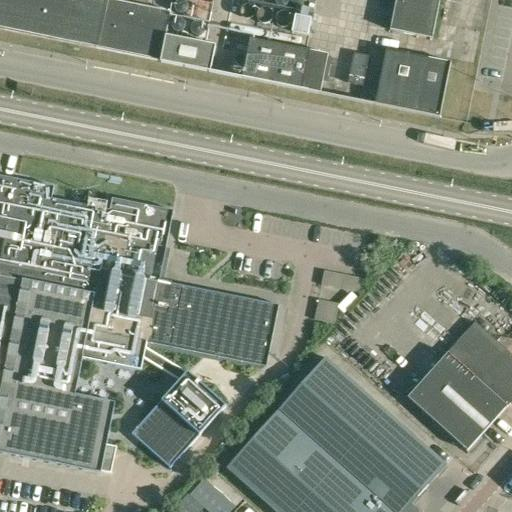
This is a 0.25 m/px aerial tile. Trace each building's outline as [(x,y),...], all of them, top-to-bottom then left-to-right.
[(0,0),(0,28),(62,41),(96,48),(161,61),(210,71),(215,46),(166,36),(169,23),(171,12),(113,0),(0,0)] [(225,17),(225,0),(200,0),(200,17),(225,17)] [(432,39),(440,0),(396,0),(390,30),(432,39)] [(307,18),(301,16),(295,15),(292,31),(308,35),(312,19),(307,18)] [(243,77),(321,93),(328,55),(250,39),(243,77)] [(440,118),(451,63),(386,50),(375,105),(440,118)] [(363,86),(369,56),(354,53),(348,83),(363,86)] [(52,186),(51,187),(16,180),(0,176),(0,452),(100,474),(101,471),(111,473),(116,448),(106,446),(115,402),(74,393),(81,358),(142,370),(143,365),(145,355),(147,342),(266,366),(278,306),(220,293),(157,282),(172,213),(139,206),(140,199),(159,203),(161,191),(114,181),(111,193),(136,198),(134,204),(111,200),(108,212),(55,200),(56,193),(104,203),(109,180),(62,169),(57,187),(52,186)] [(407,398),(422,412),(467,452),(511,401),(511,354),(475,322),(407,398)] [(145,355),(143,365),(181,390),(132,442),(169,474),(195,444),(198,447),(223,418),(185,381),(145,355)] [(326,358),(227,469),(275,511),(405,511),(447,466),(326,358)] [(0,511),(23,511),(25,476),(0,475),(0,511)] [(186,508),(190,511),(207,511),(212,506),(198,494),(186,508)]
